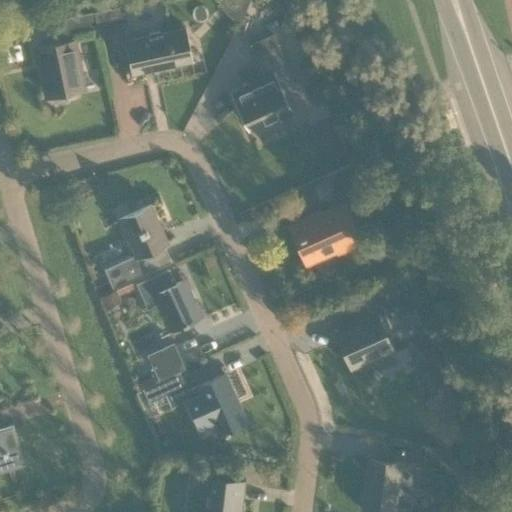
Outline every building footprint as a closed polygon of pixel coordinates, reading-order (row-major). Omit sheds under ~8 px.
[(251,14),(249,0),(219,0),(221,17),(251,14)] [(119,6),(93,12),(97,27),(99,36),(124,30),(119,6)] [(97,27),(93,12),(56,20),(61,42),(36,48),(47,97),(52,96),(53,100),(57,103),(65,102),(68,96),(67,92),(84,89),(71,32),(97,27)] [(131,71),(131,75),(192,61),(185,27),(124,41),(127,56),(123,56),(127,72),(131,71)] [(265,76),(230,92),(245,123),(261,115),(264,122),(278,115),(275,109),(288,103),(284,93),(297,87),(278,48),(272,34),(250,45),(256,57),(255,57),(256,59),(256,58),(265,76)] [(326,176),(336,198),(360,188),(349,165),(326,176)] [(119,219),(113,222),(113,223),(119,220),(135,254),(128,257),(117,262),(126,281),(171,261),(163,243),(165,242),(173,239),(172,238),(165,241),(150,207),(153,205),(152,204),(149,206),(119,219)] [(336,248),(359,237),(344,205),(329,212),(328,210),(313,218),(311,214),(290,224),(306,259),(334,245),(336,248)] [(157,301),(170,330),(199,317),(182,280),(175,284),(168,269),(135,285),(140,296),(145,306),(157,301)] [(397,276),(372,287),(382,309),(384,308),(406,298),(397,276)] [(384,313),(338,333),(354,368),(390,352),(380,330),(391,325),(390,322),(385,312),(384,313)] [(159,379),(184,367),(174,344),(148,355),(159,379)] [(443,367),(430,373),(434,382),(447,376),(443,367)] [(172,396),(187,389),(179,372),(136,392),(148,416),(158,412),(152,400),(170,391),(172,396)] [(201,393),(187,399),(200,427),(213,421),(218,432),(220,435),(229,430),(229,429),(245,421),(245,420),(238,404),(235,398),(237,397),(225,372),(197,385),(201,393)] [(0,469),(23,463),(11,425),(0,428),(0,469)] [(423,467),(448,470),(450,450),(425,447),(423,467)] [(363,510),(377,511),(393,511),(400,462),(369,458),(363,510)] [(198,511),(239,511),(244,479),(223,476),(203,474),(198,511)] [(445,476),(433,475),(432,485),(444,486),(445,476)]
